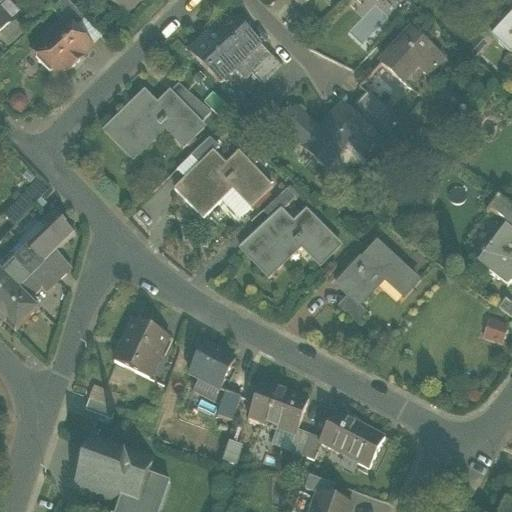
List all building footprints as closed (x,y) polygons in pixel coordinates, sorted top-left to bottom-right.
[(104,0),(124,20),(144,0),(104,0)] [(291,0),(301,10),(311,0),(291,0)] [(447,0),(458,9),(466,0),(447,0)] [(64,23),(74,34),(85,23),(64,1),(52,13),(62,24),(64,23)] [(0,36),(10,27),(0,15),(0,36)] [(189,55),(220,85),(259,46),(230,16),(189,55)] [(511,18),(492,40),(510,57),(511,55),(511,18)] [(48,71),(60,83),(70,73),(70,74),(82,62),(92,52),(74,34),(64,23),(62,24),(42,44),(46,49),(36,59),(36,65),(42,71),(48,71)] [(103,41),(85,23),(74,34),(92,52),(103,41)] [(381,64),(403,84),(417,67),(427,77),(442,61),(410,32),(381,64)] [(46,49),(42,44),(31,54),(36,59),(46,49)] [(251,75),(263,87),(282,69),(270,57),(251,75)] [(170,96),(200,126),(211,115),(178,87),(170,96)] [(280,104),(263,87),(246,104),(263,121),(280,104)] [(366,94),(358,104),(377,122),(385,112),(366,94)] [(105,135),(133,164),(150,147),(145,141),(158,127),(160,129),(165,125),(187,147),(204,130),(200,126),(170,96),(157,108),(145,95),(105,135)] [(369,130),(377,122),(358,104),(349,113),(369,130)] [(342,106),(336,114),(342,119),(348,112),(342,106)] [(281,126),(305,148),(318,133),(295,111),(281,126)] [(336,114),(318,133),(305,148),(304,149),(326,169),(347,146),(352,140),(370,157),(376,151),(375,150),(382,142),(369,130),(349,113),(348,112),(342,119),(336,114)] [(385,112),(377,122),(389,134),(397,125),(398,124),(385,112)] [(369,130),(382,142),(389,134),(377,122),(369,130)] [(145,141),(150,147),(164,133),(183,151),(187,147),(165,125),(160,129),(158,127),(145,141)] [(399,142),(389,134),(382,142),(391,151),(399,142)] [(352,140),(347,146),(365,162),(370,157),(352,140)] [(194,156),(202,165),(213,154),(214,155),(219,151),(209,141),(194,156)] [(174,193),(203,222),(225,200),(219,194),(226,185),(229,187),(233,183),(255,206),(272,189),(238,154),(226,167),(214,155),(213,154),(202,165),(186,182),(185,182),(174,193)] [(202,165),(194,156),(177,173),(186,182),(202,165)] [(4,220),(14,229),(46,195),(36,185),(20,201),(21,202),(4,220)] [(281,196),(290,205),(299,196),(290,187),(281,196)] [(264,212),(272,221),(282,211),(282,212),(290,205),(281,196),(264,212)] [(489,212),(511,229),(511,211),(498,201),(489,212)] [(241,251),(269,279),(287,262),(281,255),(295,242),(297,244),(301,240),(323,263),(340,246),(307,212),(294,224),(282,212),(282,211),(272,221),(241,251)] [(54,216),(42,228),(47,233),(27,254),(43,269),(56,256),(74,238),(65,229),(66,228),(54,216)] [(22,249),(27,254),(47,233),(42,228),(39,225),(18,245),(19,246),(22,249)] [(510,286),(511,287),(511,234),(505,229),(482,260),(511,282),(507,288),(508,290),(510,286)] [(281,255),(287,262),(301,248),(319,267),(323,263),(301,240),(297,244),(295,242),(281,255)] [(0,264),(0,273),(0,274),(8,281),(19,270),(15,266),(19,262),(27,254),(22,249),(19,246),(0,264)] [(347,298),(359,308),(384,280),(403,297),(417,282),(388,256),(387,257),(376,246),(357,267),(356,266),(336,288),(347,298)] [(15,266),(19,270),(30,282),(43,269),(27,254),(19,262),(15,266)] [(43,269),(58,284),(71,271),(56,256),(43,269)] [(477,266),(507,288),(511,282),(482,260),(477,266)] [(43,269),(30,282),(41,293),(45,297),(58,284),(43,269)] [(19,293),(30,282),(19,270),(8,281),(19,293)] [(0,273),(0,312),(19,293),(8,281),(0,274),(0,273)] [(30,303),(41,293),(30,282),(19,293),(30,303)] [(30,303),(19,293),(0,312),(0,320),(15,335),(39,312),(30,303)] [(339,306),(359,324),(367,315),(359,308),(347,298),(339,306)] [(498,311),(511,321),(511,306),(505,301),(498,311)] [(482,339),(504,343),(507,324),(485,320),(482,339)] [(116,366),(149,381),(168,340),(134,323),(126,340),(127,341),(116,366)] [(189,376),(220,392),(235,362),(204,346),(189,376)] [(294,437),(296,438),(298,432),(308,401),(261,384),(248,421),(294,437)] [(89,401),(114,410),(119,397),(94,388),(89,401)] [(217,417),(233,423),(241,399),(226,393),(217,417)] [(85,413),(111,422),(115,411),(114,410),(89,401),(85,413)] [(321,447),(369,470),(385,439),(334,414),(321,440),(319,445),(321,447)] [(289,453),(301,457),(309,436),(298,432),(296,438),(294,437),(289,453)] [(321,440),(309,436),(301,457),(314,462),(321,447),(319,445),(321,440)] [(117,511),(158,511),(168,483),(147,476),(153,459),(91,438),(90,440),(95,442),(83,466),(78,492),(73,490),(73,492),(119,508),(117,511)] [(318,495),(328,499),(332,487),(310,479),(305,492),(317,497),(318,495)] [(350,511),(352,507),(328,499),(318,495),(317,497),(311,511),(350,511)] [(511,511),(511,503),(505,500),(498,511),(511,511)]
